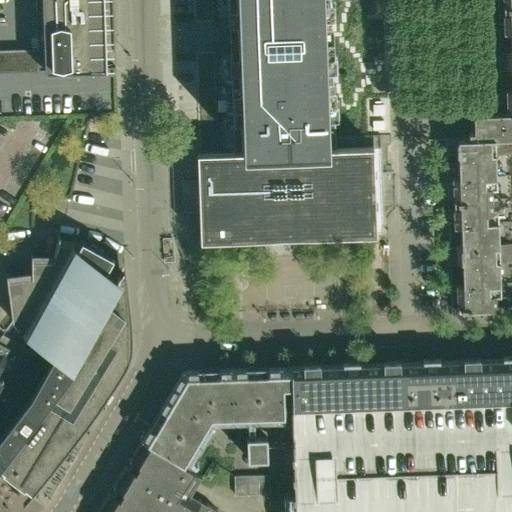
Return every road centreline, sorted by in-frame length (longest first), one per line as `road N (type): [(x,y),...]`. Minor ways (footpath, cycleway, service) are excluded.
road 1 (residential): [(160,338),(142,0)]
road 2 (residential): [(411,329),(405,106),(445,103)]
road 3 (residential): [(160,338),(411,329)]
road 4 (residential): [(62,511),(160,338)]
